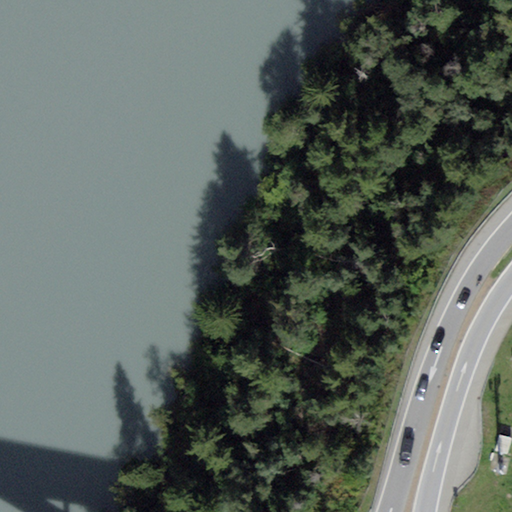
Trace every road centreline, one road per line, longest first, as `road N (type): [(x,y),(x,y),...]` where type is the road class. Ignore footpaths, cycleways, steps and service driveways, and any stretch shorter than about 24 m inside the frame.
road 1 (motorway): [(511,227),(463,294),(388,511)]
road 2 (trunk): [(425,511),(468,362),(511,283)]
